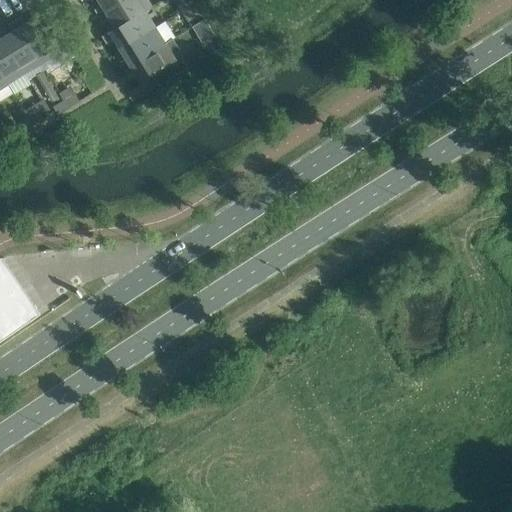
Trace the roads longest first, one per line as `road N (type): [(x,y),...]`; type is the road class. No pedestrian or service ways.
road 1 (secondary): [(511,36),(0,375)]
road 2 (secondary): [(0,439),(511,110)]
